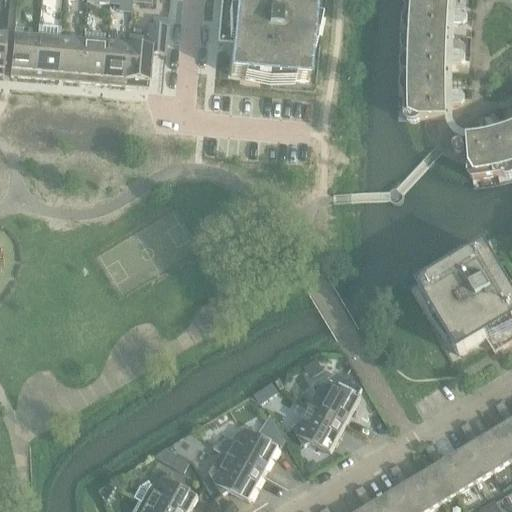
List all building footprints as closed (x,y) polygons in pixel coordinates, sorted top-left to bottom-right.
[(274,4),(274,0),(220,0),(217,46),(233,47),(230,78),(308,85),(314,8),(274,4)] [(420,123),(447,122),(447,100),(447,60),(448,39),(449,19),(450,0),(408,0),(408,1),(407,3),(406,5),(406,7),(407,9),(408,11),(410,12),(409,19),(408,20),(406,22),(405,24),(405,26),(405,28),(406,30),(407,32),(408,34),(408,40),(406,41),(405,43),(404,45),(404,47),(404,49),(405,52),(406,53),(408,55),(407,61),(406,62),(404,64),(403,66),(403,68),(403,71),(404,73),(405,74),(407,76),(407,82),(405,84),(404,85),(403,88),(403,90),(403,92),(404,94),(405,96),(407,97),(407,123),(408,124),(410,125),(412,125),(414,126),(416,125),(418,125),(419,124),(420,123)] [(128,48),(125,90),(149,92),(152,58),(165,59),(167,29),(150,27),(148,50),(128,48)] [(34,82),(57,84),(60,42),(61,42),(62,30),(39,28),(38,40),(34,82)] [(10,79),(34,82),(38,40),(23,39),(23,32),(14,31),(13,38),(10,79)] [(57,84),(79,86),(83,44),(61,42),(60,42),(57,84)] [(79,86),(102,88),(106,46),(83,44),(79,86)] [(102,88),(125,90),(128,48),(106,46),(102,88)] [(472,169),(471,171),(470,172),(469,174),(470,176),(470,177),(471,179),(472,180),(473,182),(489,181),(503,178),(504,179),(507,180),(509,180),(511,179),(511,132),(508,134),(490,140),(470,143),(472,169)] [(420,292),(460,359),(487,343),(495,357),(511,346),(511,297),(508,298),(503,290),(506,288),(507,289),(511,286),(511,284),(508,287),(487,252),(475,260),(449,275),(420,292)] [(314,380),(326,372),(319,362),(307,371),(314,380)] [(311,411),(346,431),(361,403),(358,402),(363,393),(337,378),(333,380),(314,392),(318,399),(311,411)] [(262,404),(279,394),(275,387),(258,397),(262,404)] [(496,410),(502,418),(509,414),(504,405),(496,410)] [(346,431),(311,411),(305,424),(293,431),(304,450),(310,446),(331,458),(346,431)] [(511,428),(510,425),(511,423),(511,418),(509,414),(502,418),(507,427),(492,436),(511,467),(511,466),(511,428)] [(462,431),(467,439),(474,435),(469,426),(462,431)] [(215,452),(222,456),(265,480),(280,452),(259,440),(252,429),(233,441),(215,452)] [(474,435),(467,439),(472,448),(457,457),(476,488),(494,477),(475,446),(479,443),(474,435)] [(492,436),(479,443),(475,446),(494,477),(511,467),(492,436)] [(426,452),(431,461),(439,456),(433,448),(426,452)] [(175,471),(183,461),(168,449),(160,459),(175,471)] [(230,460),(222,456),(211,477),(212,480),(223,499),(229,495),(250,507),(265,480),(230,460)] [(436,469),(422,478),(441,509),(459,498),(440,467),(444,465),(439,456),(431,461),(436,469)] [(440,467),(459,498),(476,488),(457,457),(444,465),(440,467)] [(391,473),(396,482),(404,477),(399,469),(391,473)] [(401,490),(387,499),(395,511),(419,511),(405,488),(409,486),(404,477),(396,482),(401,490)] [(149,509),(154,511),(193,511),(199,501),(177,489),(171,478),(152,490),(156,497),(149,509)] [(422,478),(409,486),(405,488),(419,511),(435,511),(441,509),(422,478)] [(356,494),(361,503),(369,498),(364,490),(356,494)] [(365,511),(371,511),(370,509),(374,507),(369,498),(361,503),(367,511),(365,511)] [(395,511),(387,499),(374,507),(370,509),(371,511),(395,511)]
